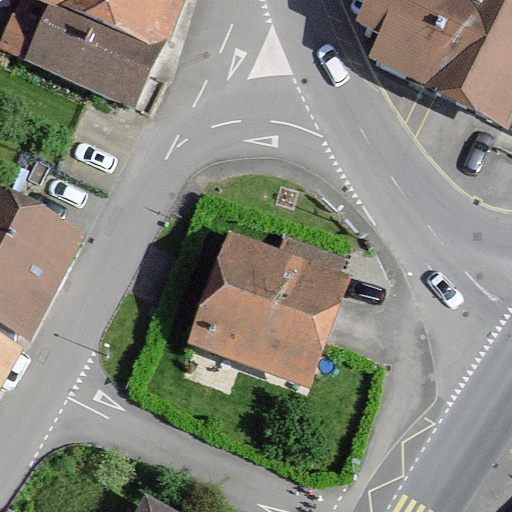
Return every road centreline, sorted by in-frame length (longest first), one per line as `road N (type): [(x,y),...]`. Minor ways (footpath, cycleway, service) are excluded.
road 1 (residential): [(0,455),(182,134)]
road 2 (residential): [(361,145),(511,314)]
road 3 (residential): [(182,134),(274,121),(361,145)]
road 4 (residential): [(292,0),(361,145)]
road 5 (tertiary): [(428,511),(511,380)]
road 6 (residential): [(182,134),(242,0)]
